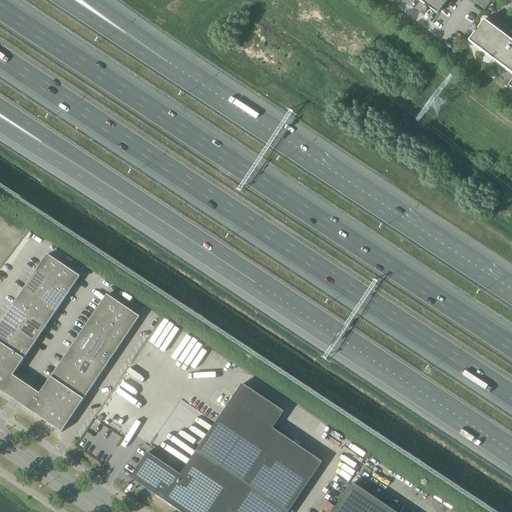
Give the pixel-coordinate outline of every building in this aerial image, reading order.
[(416,0),(425,6),(424,8),(423,8),(422,9),(421,10),(421,11),(422,12),(423,13),(424,13),(425,13),(426,13),(426,12),(427,12),(427,11),(427,10),(428,8),(431,11),(437,15),(448,0),(416,0)] [(468,42),(511,75),(511,80),(508,86),(511,88),(511,42),(484,21),(477,30),(476,30),(476,29),(476,28),(475,28),(475,27),(474,27),(473,27),(472,27),(472,28),(471,28),(471,29),(471,30),(471,31),(472,32),(473,33),(474,33),(475,33),(468,42)] [(47,255),(36,272),(52,283),(63,266),(47,255)] [(80,277),(63,266),(52,283),(68,294),(80,277)] [(36,272),(24,288),(41,299),(52,283),(36,272)] [(52,283),(41,299),(57,311),(68,294),(52,283)] [(24,288),(13,305),(30,316),(41,299),(24,288)] [(107,295),(95,312),(112,323),(123,306),(107,295)] [(41,299),(30,316),(46,327),(57,311),(41,299)] [(13,305),(2,321),(18,333),(30,316),(13,305)] [(139,318),(123,306),(112,323),(128,334),(139,318)] [(95,312),(84,329),(101,340),(112,323),(95,312)] [(30,316),(18,333),(35,344),(46,327),(30,316)] [(2,321),(0,324),(0,344),(7,349),(18,333),(2,321)] [(112,323),(101,340),(117,351),(128,334),(112,323)] [(84,329),(73,345),(89,356),(101,340),(84,329)] [(18,333),(7,349),(24,360),(35,344),(18,333)] [(101,340),(89,356),(106,367),(117,351),(101,340)] [(73,345),(62,362),(78,373),(89,356),(73,345)] [(0,359),(0,368),(0,369),(1,368),(13,376),(24,360),(7,349),(0,359)] [(89,356),(78,373),(95,384),(106,367),(89,356)] [(62,362),(50,378),(67,389),(78,373),(62,362)] [(0,369),(0,368),(0,390),(2,392),(3,392),(10,397),(9,398),(10,398),(21,382),(13,376),(1,368),(0,369)] [(78,373),(67,389),(83,401),(95,384),(78,373)] [(50,378),(40,394),(52,402),(56,405),(67,389),(50,378)] [(130,478),(155,495),(180,511),(289,511),(322,463),(273,429),(284,413),(242,384),(181,476),(147,453),(130,478)] [(38,416),(41,418),(52,402),(40,394),(31,389),(20,405),(21,406),(22,405),(29,410),(37,415),(37,416),(38,416)] [(67,389),(56,405),(73,417),(83,401),(67,389)] [(52,402),(41,418),(45,421),(46,421),(53,427),(54,427),(61,432),(61,433),(73,417),(56,405),(52,402)] [(394,511),(352,483),(332,511),(394,511)]
